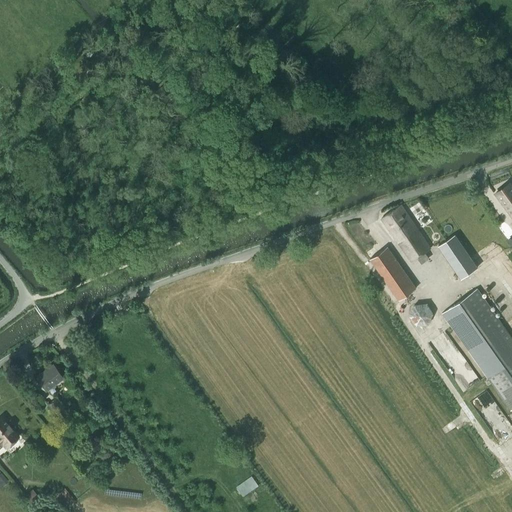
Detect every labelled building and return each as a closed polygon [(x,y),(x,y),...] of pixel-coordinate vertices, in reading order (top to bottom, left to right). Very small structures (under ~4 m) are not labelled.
[(511,184),(510,182),(494,193),(511,217),(511,184)] [(401,204),(381,218),(411,261),(430,248),(401,204)] [(511,230),(508,226),(500,231),(503,235),(511,230)] [(461,279),(477,267),(455,234),(438,245),(461,279)] [(416,288),(387,246),(370,258),(398,299),(416,288)] [(511,409),(511,338),(497,317),(476,288),(441,313),(510,411),(511,409)] [(414,304),(409,316),(416,325),(428,324),(433,314),(426,303),(414,304)] [(45,389),(62,376),(52,364),(36,376),(45,389)] [(66,412),(56,398),(48,404),(58,417),(66,412)] [(0,444),(3,443),(5,445),(18,435),(11,427),(15,425),(9,419),(7,421),(2,415),(0,416),(0,444)]
